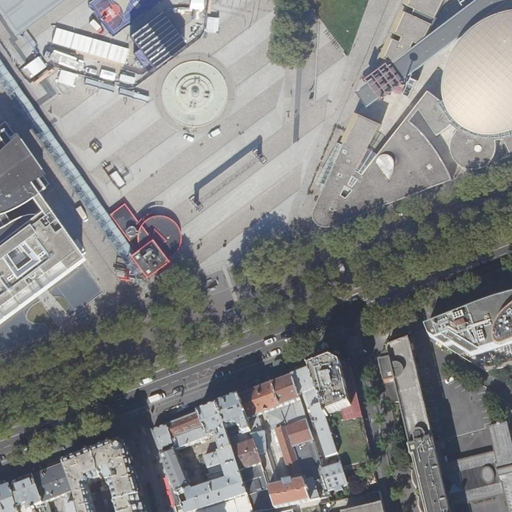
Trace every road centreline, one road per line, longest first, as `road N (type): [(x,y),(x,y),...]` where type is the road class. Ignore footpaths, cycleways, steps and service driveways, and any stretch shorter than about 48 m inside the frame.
road 1 (primary): [(0,446),(345,309)]
road 2 (residential): [(345,309),(394,511)]
road 3 (primary): [(345,309),(511,243)]
